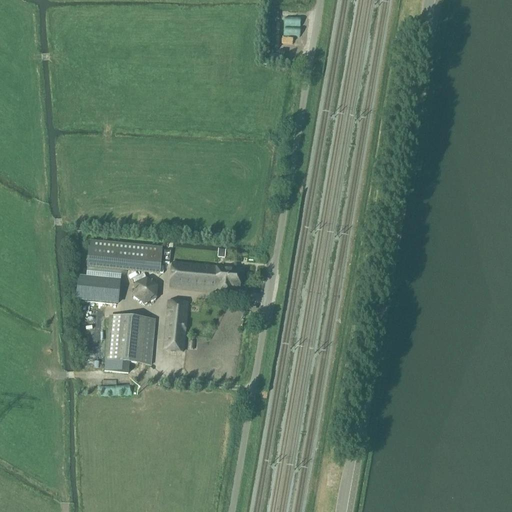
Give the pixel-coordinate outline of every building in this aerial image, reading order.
[(87,263),(159,270),(161,247),(89,239),(87,263)] [(214,292),(216,268),(172,264),(169,287),(214,292)] [(216,268),(214,292),(232,294),(232,290),(238,290),(240,271),(216,268)] [(133,299),(145,307),(157,301),(158,287),(147,279),(135,285),(133,299)] [(77,284),(76,302),(116,306),(118,288),(77,284)] [(187,304),(168,302),(163,351),(182,352),(187,304)] [(104,361),(149,366),(154,321),(109,317),(104,361)] [(105,363),(104,370),(119,372),(120,364),(105,363)]
